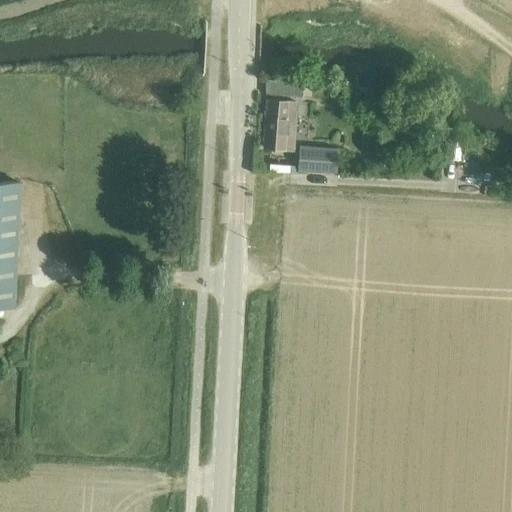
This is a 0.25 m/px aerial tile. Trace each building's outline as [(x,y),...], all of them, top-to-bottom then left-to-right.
[(265,82),(265,94),(301,97),(302,82),(266,79),(267,80),(265,82)] [(264,148),(293,151),(296,102),(267,100),(264,148)] [(446,135),(443,159),(461,161),(463,137),(446,135)] [(300,146),(298,171),(335,174),(337,149),(300,146)] [(0,181),(0,306),(14,307),(20,183),(0,181)]
